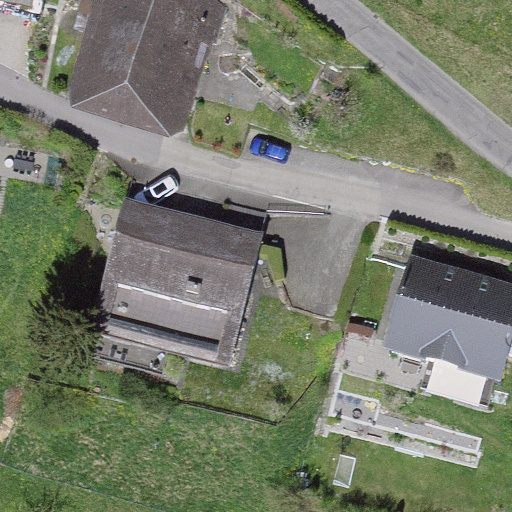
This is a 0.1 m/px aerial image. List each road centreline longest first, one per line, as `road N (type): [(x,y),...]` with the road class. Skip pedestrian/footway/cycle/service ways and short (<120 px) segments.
road 1 (residential): [(0,80),(136,147),(189,163),(511,227)]
road 2 (unclassified): [(511,155),(331,0)]
